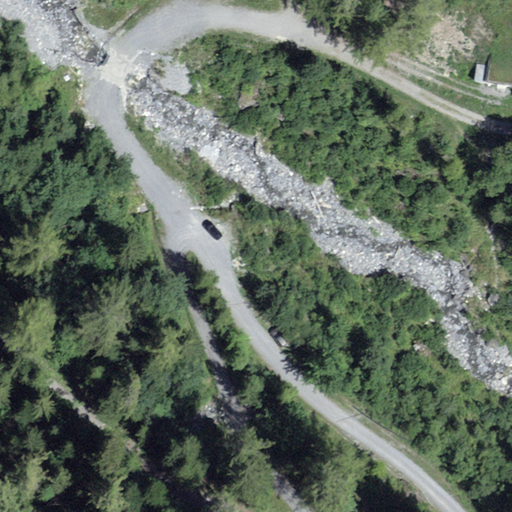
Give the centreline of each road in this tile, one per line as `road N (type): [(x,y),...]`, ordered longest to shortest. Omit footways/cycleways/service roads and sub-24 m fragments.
road 1 (track): [(291,32),(139,18),(99,45),(89,88),(276,366),(450,511)]
road 2 (track): [(303,511),(258,460),(228,405),(176,272),(176,221)]
road 3 (track): [(0,345),(165,484),(227,511)]
road 4 (track): [(511,131),(467,121),(362,59),(291,32)]
